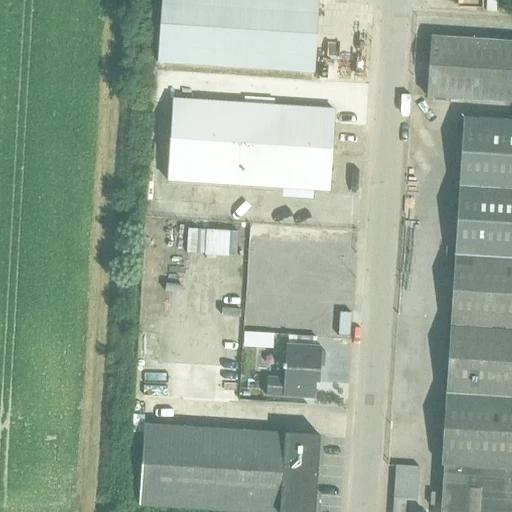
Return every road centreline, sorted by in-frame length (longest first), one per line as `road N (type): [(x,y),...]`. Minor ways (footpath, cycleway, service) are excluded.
road 1 (unclassified): [(363,511),(395,0)]
road 2 (unknown): [(173,232),(380,242)]
road 3 (unknown): [(368,433),(183,407)]
